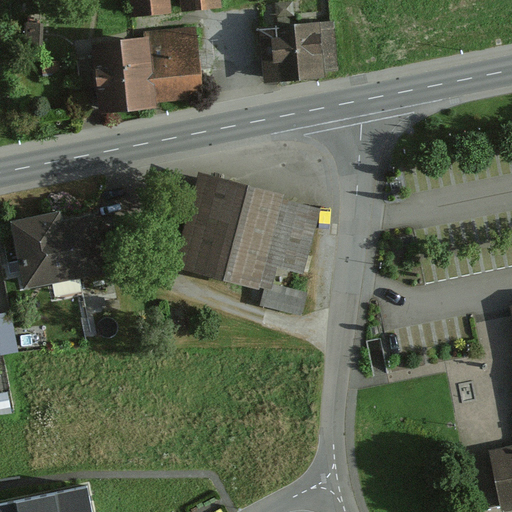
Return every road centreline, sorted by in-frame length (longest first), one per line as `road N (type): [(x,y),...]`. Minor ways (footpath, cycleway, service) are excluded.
road 1 (unclassified): [(357,102),(332,478)]
road 2 (secondary): [(357,102),(0,173)]
road 3 (secondary): [(511,71),(357,102)]
